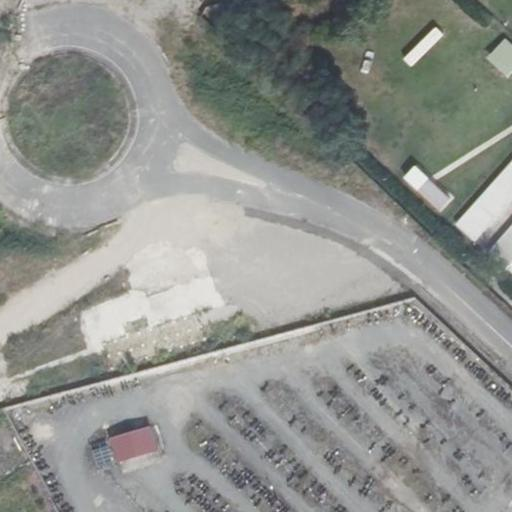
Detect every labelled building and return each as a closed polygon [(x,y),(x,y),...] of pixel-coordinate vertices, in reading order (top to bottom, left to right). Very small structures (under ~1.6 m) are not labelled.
[(487,58),(508,77),(511,72),(511,42),(507,37),(487,58)] [(511,160),(457,224),(477,242),(511,201),(511,160)] [(420,165),(407,177),(438,212),(452,200),(420,165)] [(511,227),(488,254),(511,275),(511,227)] [(209,347),(200,313),(222,307),(214,278),(166,290),(174,322),(140,331),(133,303),(96,313),(111,372),(209,347)] [(153,428),(113,440),(121,465),(161,453),(153,428)]
